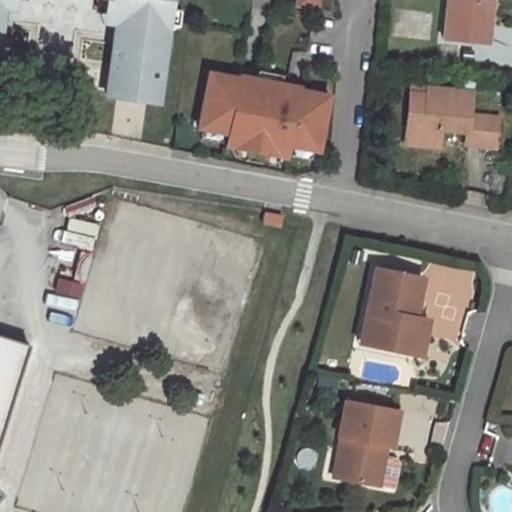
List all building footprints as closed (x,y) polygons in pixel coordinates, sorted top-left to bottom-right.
[(0,0),(0,88),(3,89),(14,0),(78,0),(131,7),(117,105),(167,112),(182,0),(0,0)] [(311,0),(309,16),(329,19),(331,0),(311,0)] [(499,0),(452,0),(449,48),(495,51),(499,0)] [(202,135),(207,135),(232,141),(230,150),(229,153),(291,166),(292,163),(294,154),(319,159),(324,160),(336,105),(306,98),(306,96),(291,93),(244,83),(244,85),(214,79),(202,135)] [(476,101),(416,95),(411,147),(445,151),(447,141),(471,143),(470,154),(500,156),(503,125),(475,123),(476,101)] [(232,141),(207,135),(205,144),(230,150),(232,141)] [(319,159),(294,154),(292,163),(317,168),(319,159)] [(278,231),(280,221),(261,218),(259,228),(278,231)] [(93,248),(97,224),(67,219),(63,242),(93,248)] [(423,283),(375,271),(357,346),(405,357),(414,321),(423,283)] [(48,322),(72,327),(75,311),(51,306),(48,322)] [(427,324),(414,321),(405,357),(419,361),(427,324)] [(35,329),(22,324),(18,336),(31,341),(35,329)] [(0,437),(29,347),(0,337),(0,437)] [(396,411),(342,402),(336,436),(338,436),(332,476),(377,484),(384,444),(390,445),(396,411)]
